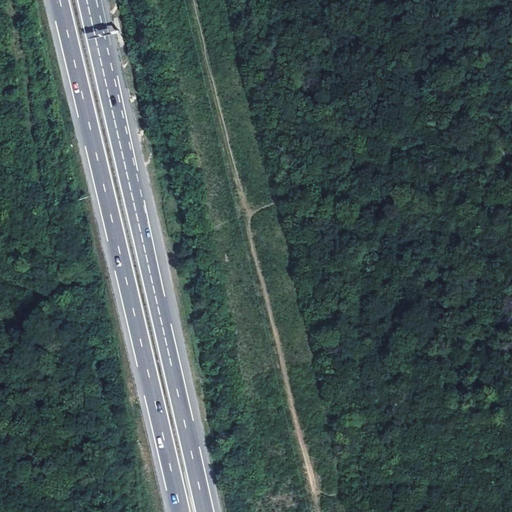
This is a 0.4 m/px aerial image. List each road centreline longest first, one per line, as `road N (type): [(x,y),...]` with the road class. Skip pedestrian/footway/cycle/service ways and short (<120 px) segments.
road 1 (motorway): [(60,0),(181,511)]
road 2 (motorway): [(206,511),(87,0)]
